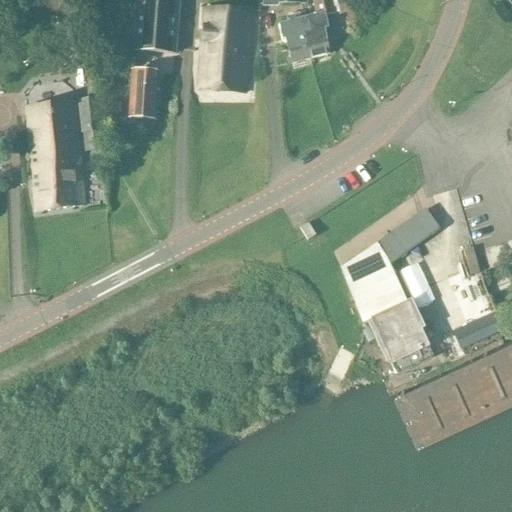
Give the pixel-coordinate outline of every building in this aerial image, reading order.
[(149,0),(136,0),(133,52),(175,55),(178,2),(149,0)] [(309,35),(304,36),(310,60),(327,56),(322,31),(327,30),(324,17),(334,15),(330,0),(311,0),(316,15),(310,16),(311,18),(305,19),(309,35)] [(340,15),(355,11),(352,0),(337,0),(336,0),(340,15)] [(204,10),(197,92),(244,95),(249,12),(204,10)] [(287,24),(278,27),(281,42),(285,41),(292,65),(310,60),(304,36),(309,35),(305,19),(301,20),(299,14),(286,18),(287,24)] [(119,90),(120,72),(104,71),(103,89),(119,90)] [(130,86),(128,119),(154,121),(157,88),(156,88),(157,75),(132,74),(131,86),(130,86)] [(82,133),(99,132),(96,101),(78,103),(82,133)] [(73,103),(26,109),(29,147),(35,214),(84,207),(73,103)] [(341,270),(362,325),(370,321),(395,376),(432,359),(389,267),(439,231),(424,210),(408,223),(341,270)] [(315,236),(307,223),(299,228),(307,241),(315,236)] [(468,328),(460,332),(466,344),(470,354),(502,340),(500,335),(497,329),(495,324),(484,329),(472,335),(468,328)]
